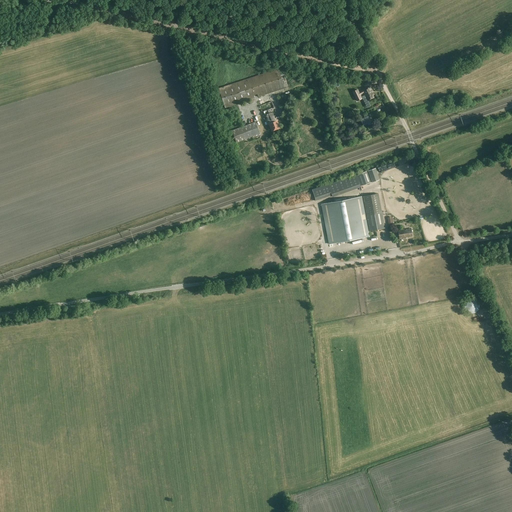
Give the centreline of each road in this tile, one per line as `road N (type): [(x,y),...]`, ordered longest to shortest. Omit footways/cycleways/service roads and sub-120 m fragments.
road 1 (unclassified): [(0,315),(460,241)]
road 2 (track): [(376,70),(73,1)]
road 3 (unclassified): [(460,241),(402,119)]
